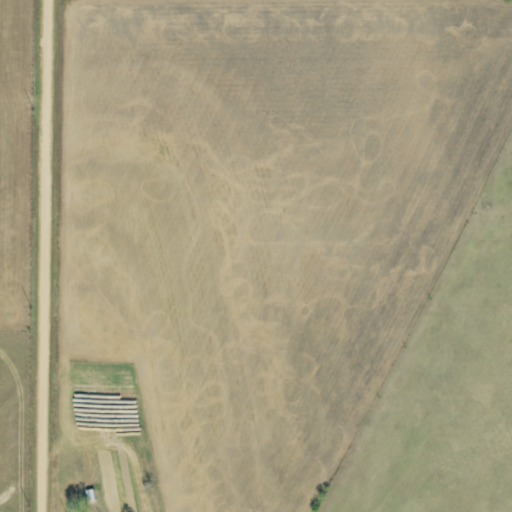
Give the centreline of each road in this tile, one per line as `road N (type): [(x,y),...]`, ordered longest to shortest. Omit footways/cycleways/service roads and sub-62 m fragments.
road 1 (residential): [(47,511),(51,0)]
road 2 (residential): [(49,319),(260,307)]
